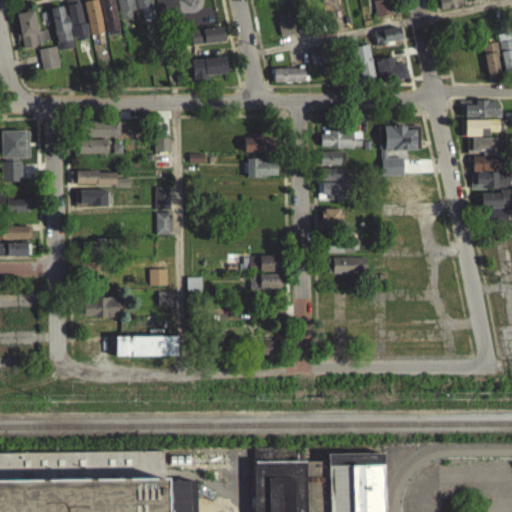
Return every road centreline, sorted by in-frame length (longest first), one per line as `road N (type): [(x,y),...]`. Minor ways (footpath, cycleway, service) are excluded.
road 1 (residential): [(433,91),(367,99),(0,104)]
road 2 (residential): [(415,0),(489,367)]
road 3 (residential): [(298,100),(301,368)]
road 4 (residential): [(57,101),(61,362)]
road 5 (residential): [(489,367),(301,368)]
